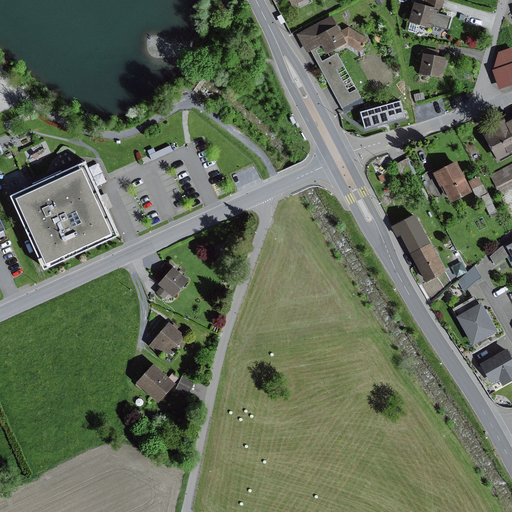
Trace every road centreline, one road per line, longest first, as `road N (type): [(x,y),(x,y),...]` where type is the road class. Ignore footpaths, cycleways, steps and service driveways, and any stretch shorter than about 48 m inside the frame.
road 1 (residential): [(187,511),(226,333),(265,220),(259,195)]
road 2 (tertiary): [(337,158),(412,301),(494,430)]
road 3 (unclassified): [(259,195),(0,313)]
road 4 (tertiary): [(255,0),(337,158)]
road 5 (unclassified): [(483,107),(337,158)]
